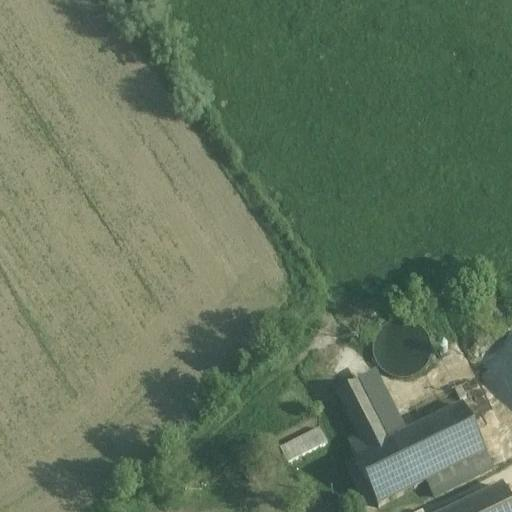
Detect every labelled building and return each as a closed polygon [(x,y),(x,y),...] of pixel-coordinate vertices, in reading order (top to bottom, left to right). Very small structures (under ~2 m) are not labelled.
[(429,362),(431,351),(428,340),(422,331),(413,325),(401,323),(390,325),(381,331),(375,341),(373,352),(375,363),(381,372),(391,378),(402,380),(413,378),(422,372),(429,362)] [(381,429),(359,386),(337,397),(358,440),(366,455),(462,407),(455,392),(381,429)] [(356,460),(354,461),(377,509),(427,484),(486,456),(462,407),(366,455),(356,460)] [(319,430),(280,451),(288,466),(327,445),(319,430)] [(358,440),(349,445),(356,460),(366,455),(358,440)] [(486,456),(427,484),(434,500),(494,470),(486,456)] [(511,511),(511,507),(503,490),(458,511),(511,511)]
